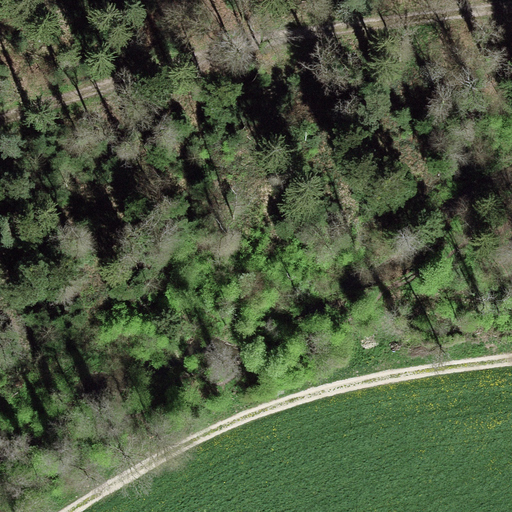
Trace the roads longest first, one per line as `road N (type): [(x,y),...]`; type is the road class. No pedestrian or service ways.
road 1 (track): [(0,118),(310,29),(511,8)]
road 2 (track): [(71,511),(160,456),(270,403),(385,376),(511,360)]
